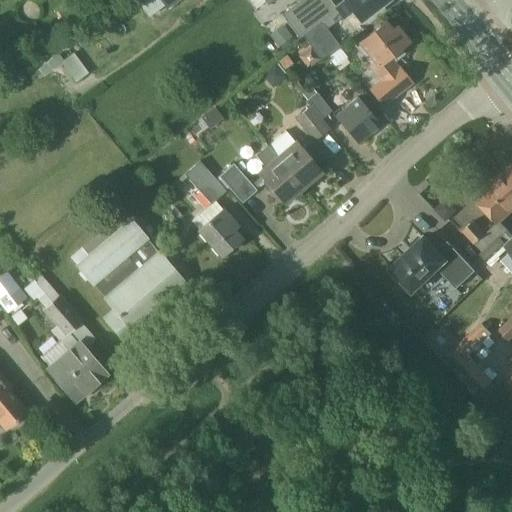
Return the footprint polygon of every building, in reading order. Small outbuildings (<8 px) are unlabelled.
[(139,0),(82,47),(101,71),(162,21),(143,0),(139,0)] [(179,0),(159,0),(167,10),(179,0)] [(298,38),(299,40),(304,36),(323,61),(341,47),(322,23),(338,10),(343,17),(352,10),(361,21),(387,0),(343,0),(335,6),(330,0),(301,0),(274,21),(292,43),(298,38)] [(410,43),(397,27),(393,31),(386,23),(363,42),(378,61),(371,66),(384,82),(399,70),(390,59),(410,43)] [(76,52),(63,60),(77,82),(90,73),(76,52)] [(54,118),(69,108),(44,74),(13,96),(24,110),(40,99),(54,118)] [(316,92),(307,99),(322,118),(331,111),(316,92)] [(333,115),(355,143),(379,125),(356,97),(333,115)] [(311,106),(295,118),(313,142),(330,129),(327,125),(311,106)] [(270,148),(303,188),(321,173),(288,133),(270,148)] [(303,188),(270,148),(258,158),(265,167),(258,173),(274,191),(270,194),(278,203),(281,200),(284,203),(303,188)] [(216,201),(222,195),(226,192),(199,162),(184,176),(210,205),(191,221),(222,257),(242,239),(235,230),(238,227),(216,201)] [(242,203),(256,190),(233,164),(219,177),(242,203)] [(511,165),(476,199),(497,223),(511,208),(511,165)] [(105,320),(123,340),(187,284),(130,218),(75,265),(115,311),(105,320)] [(486,233),(474,220),(462,231),(474,244),(486,233)] [(438,251),(425,237),(391,269),(394,271),(391,274),(401,284),(403,282),(413,292),(438,268),(457,289),(476,271),(448,241),(438,251)] [(0,277),(0,303),(7,312),(26,298),(6,272),(0,277)] [(34,283),(50,302),(59,295),(42,276),(34,283)] [(59,295),(50,302),(41,309),(65,336),(83,321),(59,294),(59,295)] [(489,331),(480,322),(448,352),(483,389),(492,380),(465,353),(489,331)] [(79,343),(51,367),(48,370),(75,401),(107,374),(84,348),(80,343),(79,343)] [(27,412),(8,389),(12,386),(0,372),(0,422),(6,430),(27,412)]
